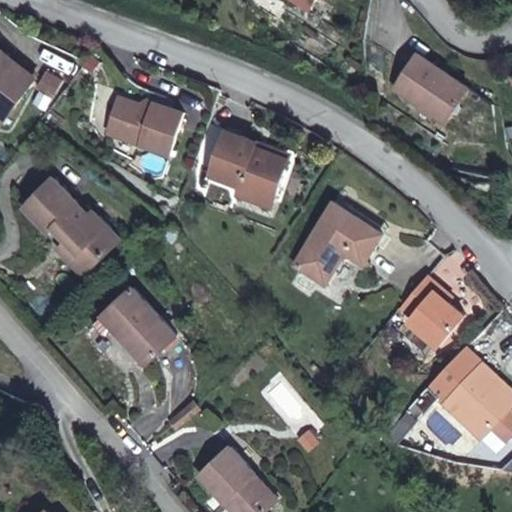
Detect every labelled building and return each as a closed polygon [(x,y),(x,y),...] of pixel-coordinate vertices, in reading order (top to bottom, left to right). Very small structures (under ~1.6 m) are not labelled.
[(318,0),(292,0),(311,12),(318,0)] [(0,121),(0,122),(34,75),(0,50),(0,121)] [(392,86),(420,105),(421,103),(430,108),(430,111),(443,120),(467,86),(416,51),(392,86)] [(33,102),(50,110),(66,78),(49,69),(33,102)] [(154,105),(145,102),(120,94),(107,130),(170,152),(185,110),(156,100),(154,105)] [(148,96),(145,102),(154,105),(156,100),(148,96)] [(421,103),(420,105),(430,111),(430,108),(421,103)] [(252,150),(254,145),(256,140),(225,128),(208,174),(237,184),(233,193),(253,201),(257,193),(272,199),(288,158),(264,149),(262,153),(252,150)] [(264,149),(254,145),(252,150),(262,153),(264,149)] [(456,158),(457,175),(483,174),(482,157),(456,158)] [(82,245),(95,259),(121,236),(93,208),(88,213),(53,175),(23,205),(47,230),(49,228),(53,225),(63,236),(59,239),(54,245),(67,258),(82,245)] [(257,193),(253,201),(269,207),(272,199),(257,193)] [(292,263),(323,283),(341,257),(367,221),(347,209),(333,200),(292,263)] [(367,221),(371,215),(351,204),(347,209),(367,221)] [(388,226),(371,215),(367,221),(385,232),(388,226)] [(385,232),(367,221),(341,257),(347,255),(363,264),(385,232)] [(53,225),(49,228),(59,239),(63,236),(53,225)] [(81,273),(95,259),(82,245),(67,258),(81,273)] [(428,272),(401,303),(414,315),(409,320),(437,345),(466,314),(454,303),(438,288),(442,284),(428,272)] [(103,310),(146,359),(177,330),(134,283),(103,310)] [(438,288),(454,303),(458,298),(442,284),(438,288)] [(481,438),(492,426),(510,407),(511,404),(511,394),(503,386),(507,382),(485,361),(445,403),(481,438)] [(511,386),(507,382),(503,386),(511,394),(511,386)] [(511,409),(510,407),(492,426),(506,439),(511,433),(511,409)] [(320,436),(310,424),(296,437),(306,448),(320,436)] [(265,511),(264,510),(274,501),(251,476),(257,470),(232,444),(200,474),(236,511),(265,511)] [(251,476),(274,501),(280,495),(282,493),(259,468),(257,470),(251,476)]
